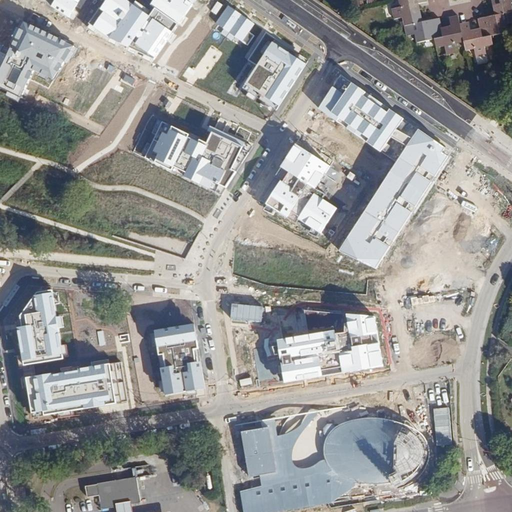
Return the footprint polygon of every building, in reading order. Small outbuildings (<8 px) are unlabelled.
[(81,0),(55,0),(51,7),(70,19),(81,0)] [(199,0),(154,0),(151,4),(149,9),(132,0),(105,0),(87,26),(153,64),(199,0)] [(405,27),(412,25),(410,17),(419,16),(416,5),(425,3),(424,0),(396,0),(398,8),(390,10),(392,20),(400,19),(402,27),(405,27)] [(506,16),(511,14),(511,0),(484,0),(485,1),(491,0),(493,0),(496,9),(505,8),(506,16)] [(254,23),(229,6),(213,28),(239,46),(254,23)] [(511,25),(511,14),(506,16),(505,8),(496,9),(497,18),(479,22),(481,32),(483,32),(485,40),(493,38),(510,35),(509,26),(511,25)] [(457,46),(465,44),(461,27),(459,17),(450,19),(452,28),(443,30),(442,30),(443,38),(435,40),(437,50),(446,48),(448,57),(458,54),(457,46)] [(441,19),(412,25),(405,27),(407,38),(415,36),(417,44),(435,40),(443,38),(442,30),(443,30),(441,19)] [(0,45),(0,88),(21,99),(35,72),(55,82),(73,47),(21,21),(8,47),(1,44),(0,45)] [(495,48),(493,38),(485,40),(483,32),(481,32),(473,34),(471,25),(461,27),(465,44),(467,54),(475,52),(477,60),(487,58),(486,50),(495,48)] [(310,60),(265,31),(247,61),(256,67),(242,89),(277,112),(310,60)] [(341,76),(333,88),(319,110),(382,153),(405,118),(341,76)] [(206,142),(162,122),(146,157),(223,194),(255,147),(212,126),(206,142)] [(453,153),(419,130),(340,251),(376,270),(453,153)] [(331,167),(296,144),(281,167),(288,172),(311,187),(316,190),(331,167)] [(311,187),(288,172),(267,205),(290,220),(311,187)] [(338,208),(315,194),(298,220),(321,234),(338,208)] [(64,358),(52,291),(36,293),(18,318),(25,364),(64,358)] [(349,328),(277,341),(285,384),(385,367),(377,317),(346,314),(349,328)] [(196,323),(155,329),(165,396),(206,390),(196,323)] [(446,341),(417,344),(419,368),(449,365),(446,341)] [(128,403),(121,362),(24,378),(31,419),(128,403)] [(262,486),(240,491),(243,511),(279,511),(330,503),(355,484),(378,485),(392,485),(410,483),(421,476),(427,467),(430,457),(429,443),(421,431),(406,424),(386,417),(361,418),(349,421),(342,423),(339,408),(238,424),(246,477),(260,474),(262,486)] [(142,502),(137,477),(84,485),(86,496),(101,494),(103,508),(117,506),(132,503),(142,502)] [(133,511),(132,503),(117,506),(117,511),(133,511)]
